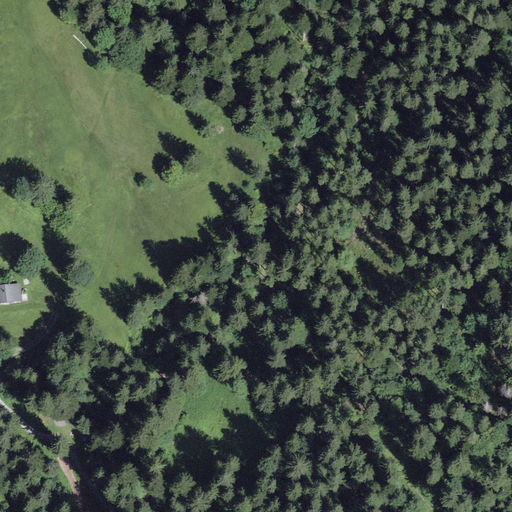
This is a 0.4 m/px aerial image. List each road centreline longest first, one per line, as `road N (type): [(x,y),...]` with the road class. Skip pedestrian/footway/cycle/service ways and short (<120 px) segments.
road 1 (track): [(383,0),(383,30),(347,149),(308,191),(251,302),(270,401),(307,414)]
road 2 (track): [(432,511),(399,465),(359,429),(307,414)]
road 3 (track): [(0,403),(38,435),(64,441),(113,511)]
